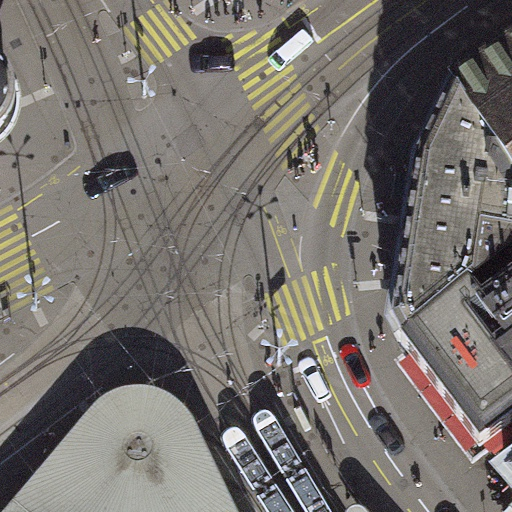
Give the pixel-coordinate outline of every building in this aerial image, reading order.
[(511,55),(450,97),(444,111),(511,200),(511,55)] [(0,140),(10,128),(13,103),(0,85),(0,140)] [(391,327),(400,348),(463,301),(511,259),(511,200),(444,111),(417,169),(391,327)] [(511,259),(463,301),(400,348),(480,454),(511,429),(511,259)] [(236,511),(196,427),(183,409),(165,394),(150,389),(134,388),(107,396),(93,408),(4,511),(236,511)]
